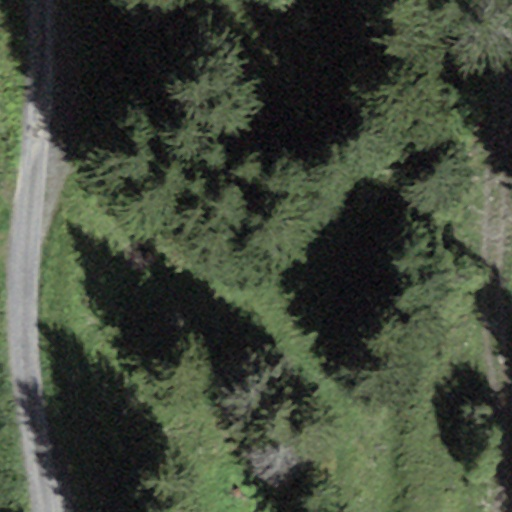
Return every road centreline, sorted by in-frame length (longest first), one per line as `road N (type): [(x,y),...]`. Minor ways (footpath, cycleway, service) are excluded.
road 1 (unclassified): [(55,511),(26,335),(45,0)]
road 2 (track): [(500,0),(492,333),(508,467),(498,511)]
